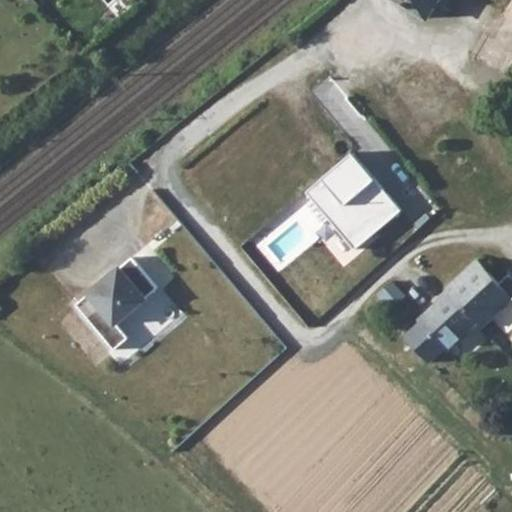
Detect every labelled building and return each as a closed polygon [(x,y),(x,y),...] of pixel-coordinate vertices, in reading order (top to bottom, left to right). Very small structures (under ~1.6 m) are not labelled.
[(390,0),(426,20),(437,0),(390,0)] [(511,0),(508,0),(473,58),(509,81),(511,75),(511,0)] [(442,156),(497,214),(511,199),(511,189),(463,136),(442,156)] [(401,211),(351,154),(305,193),(357,249),(401,211)] [(108,275),(71,306),(110,352),(125,340),(112,324),(154,289),(128,259),(114,270),(117,272),(110,278),(108,275)] [(444,300),(415,326),(442,354),(470,328),(476,334),(510,303),(496,288),(476,265),(442,296),(444,300)] [(496,288),(510,303),(511,305),(511,285),(506,278),(496,288)]
